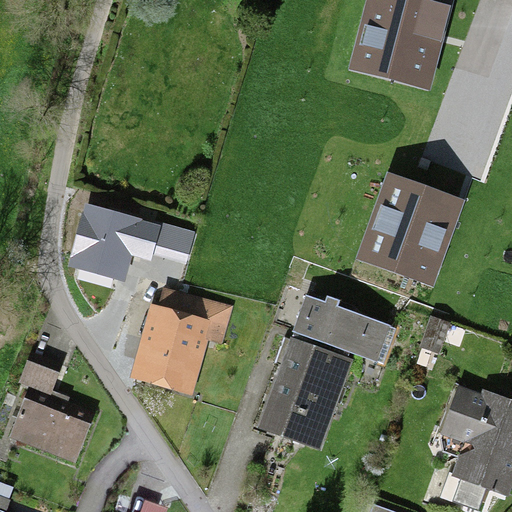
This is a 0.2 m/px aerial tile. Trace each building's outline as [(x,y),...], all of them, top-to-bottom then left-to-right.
[(369,0),(354,59),(428,79),(448,0),(369,0)] [(364,254),(431,277),(459,199),(392,175),(364,254)] [(158,224),(88,205),(73,260),(123,274),(130,250),(150,255),(158,224)] [(160,294),(155,313),(137,383),(190,400),(205,344),(219,347),(228,313),(160,294)] [(391,333),(303,302),(291,337),(378,369),(391,333)] [(448,324),(432,318),(426,335),(442,341),(448,324)] [(340,366),(291,349),(264,425),(314,443),(340,366)] [(55,367),(30,359),(22,386),(45,393),(55,367)] [(511,473),(511,412),(459,393),(443,436),(465,443),(454,476),(505,493),(511,473)] [(77,468),(93,419),(32,398),(16,447),(77,468)] [(0,481),(0,494),(9,498),(13,486),(0,481)] [(0,494),(0,511),(6,511),(12,499),(9,498),(0,494)]
